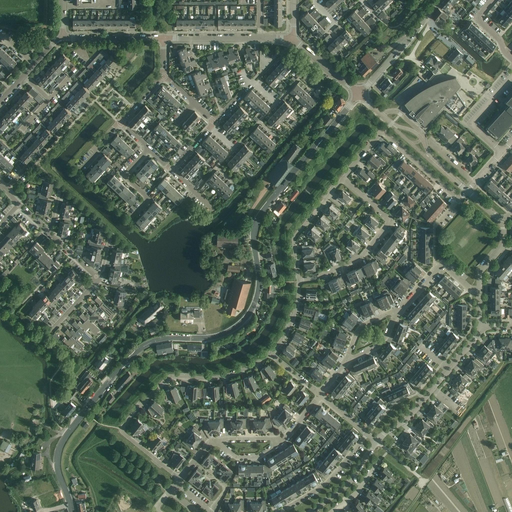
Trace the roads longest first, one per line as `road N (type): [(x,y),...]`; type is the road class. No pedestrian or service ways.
road 1 (tertiary): [(72,511),(56,466),(69,429),(147,343),(216,337),(247,317),(259,289),(256,223),(358,94)]
road 2 (residential): [(179,478),(120,430),(170,377),(219,377),(270,354)]
road 3 (residential): [(299,281),(355,260),(392,221),(343,178)]
road 4 (residential): [(343,178),(383,132),(458,199)]
road 5 (residential): [(376,441),(408,418),(480,326)]
road 6 (track): [(407,511),(489,396)]
road 7 (residential): [(293,39),(163,38)]
road 8 (tertiary): [(358,94),(438,0)]
road 9 (residential): [(299,281),(293,237),(343,178)]
